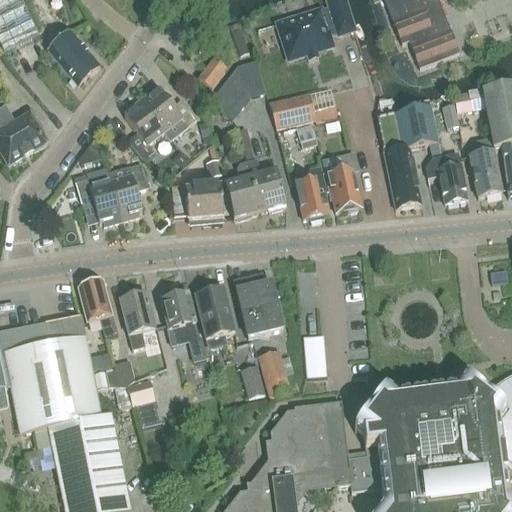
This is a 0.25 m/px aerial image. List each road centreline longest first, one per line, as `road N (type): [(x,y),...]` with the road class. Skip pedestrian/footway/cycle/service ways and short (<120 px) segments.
road 1 (tertiary): [(17,275),(511,224)]
road 2 (residential): [(17,275),(29,184),(167,0)]
road 3 (unknown): [(375,237),(350,93)]
